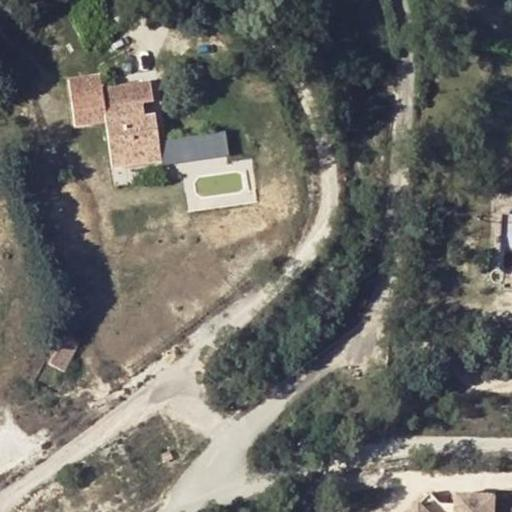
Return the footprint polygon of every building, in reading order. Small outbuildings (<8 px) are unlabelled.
[(72,100),(37,102),(40,133),(106,126),(111,170),(133,169),(133,164),(159,161),(154,118),(144,120),(142,105),(151,104),(150,98),(149,86),(100,90),(100,78),(70,80),(72,100)] [(257,160),(246,160),(246,198),(257,198),(257,160)] [(49,364),(64,371),(77,344),(61,335),(49,364)] [(163,465),(172,460),(168,453),(159,457),(163,465)] [(496,511),(496,498),(458,499),(458,511),(424,511),(422,510),(419,511),(496,511)]
